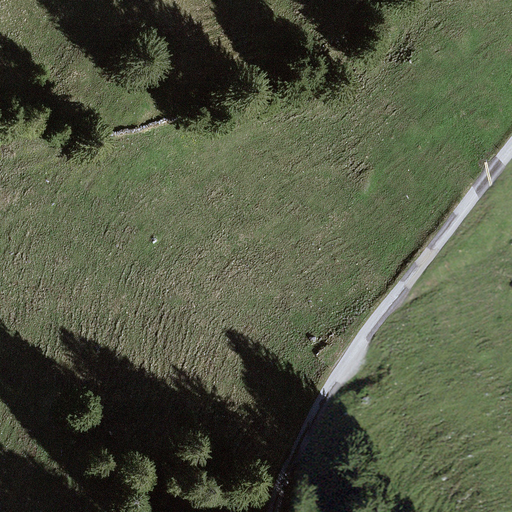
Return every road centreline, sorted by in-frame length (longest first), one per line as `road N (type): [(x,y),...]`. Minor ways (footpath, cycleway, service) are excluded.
road 1 (unclassified): [(511,150),(347,363),(286,464),(272,511)]
road 2 (track): [(394,300),(445,277),(504,228)]
